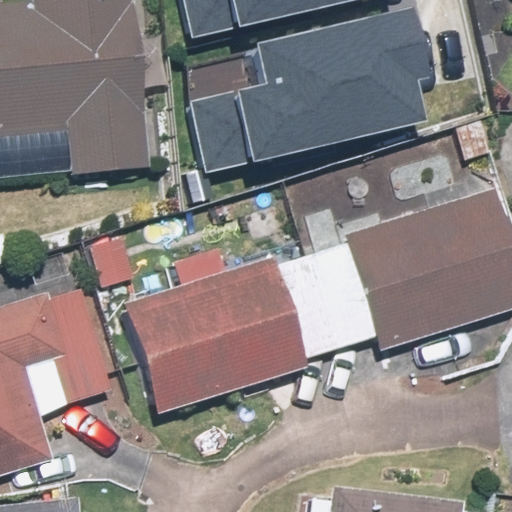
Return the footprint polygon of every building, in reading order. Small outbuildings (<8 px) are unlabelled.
[(127,0),(25,0),(26,6),(0,8),(0,135),(63,130),(67,177),(143,169),(127,0)] [(198,0),(208,37),(349,0),(198,0)] [(196,81),(221,175),(422,123),(397,29),(196,81)] [(372,339),(375,350),(511,307),(511,269),(487,189),(339,236),(342,245),(372,339)] [(269,268),(299,362),(372,339),(342,245),(269,268)] [(168,267),(174,288),(114,307),(150,422),(302,374),(299,362),(269,268),(266,259),(215,275),(208,254),(168,267)] [(0,479),(48,465),(33,416),(107,393),(75,285),(0,307),(0,479)] [(454,511),(454,510),(307,500),(305,511),(454,511)] [(76,511),(75,501),(0,509),(0,511),(76,511)]
